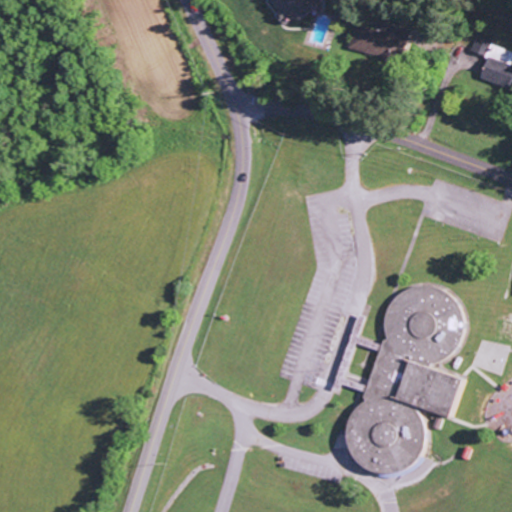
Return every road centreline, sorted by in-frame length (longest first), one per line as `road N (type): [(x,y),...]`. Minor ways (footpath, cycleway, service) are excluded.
road 1 (secondary): [(128,511),(239,180),(244,147),(233,105)]
road 2 (tertiary): [(511,180),(323,116),(233,105)]
